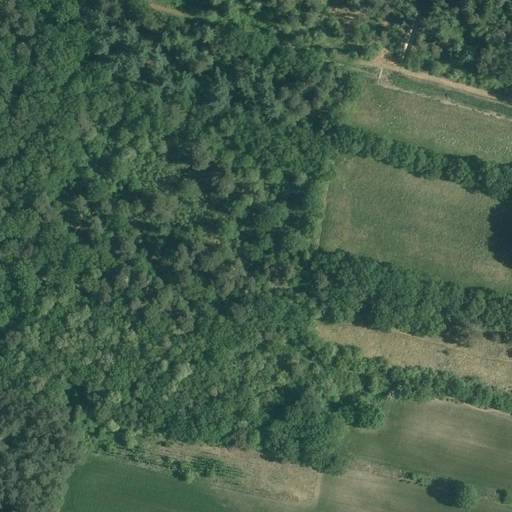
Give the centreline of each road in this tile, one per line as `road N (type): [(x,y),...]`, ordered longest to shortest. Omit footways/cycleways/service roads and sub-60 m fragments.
road 1 (track): [(292,346),(313,263),(313,227),(356,73),(377,80),(383,66)]
road 2 (track): [(150,0),(383,66)]
road 3 (track): [(511,413),(309,359),(292,346)]
road 4 (track): [(292,346),(83,289)]
road 5 (track): [(383,66),(511,102)]
